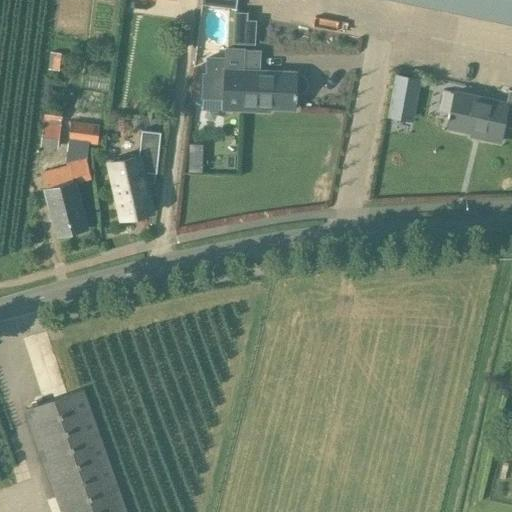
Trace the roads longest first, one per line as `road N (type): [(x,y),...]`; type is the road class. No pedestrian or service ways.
road 1 (tertiary): [(0,311),(280,242),(511,224)]
road 2 (track): [(191,0),(163,265)]
